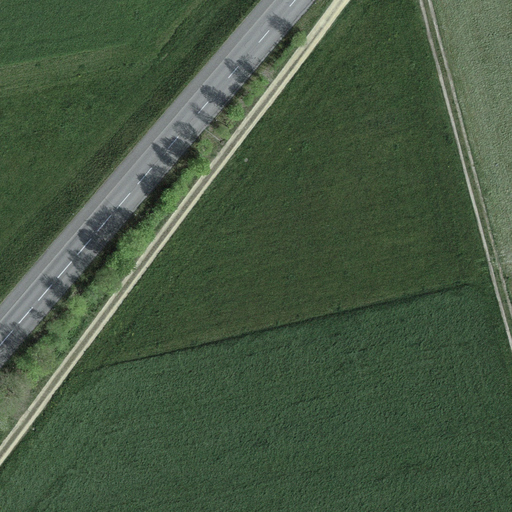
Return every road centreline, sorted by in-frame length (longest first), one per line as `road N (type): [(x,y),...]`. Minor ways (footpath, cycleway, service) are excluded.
road 1 (track): [(345,0),(0,455)]
road 2 (tertiary): [(298,0),(0,343)]
road 3 (track): [(423,0),(511,334)]
